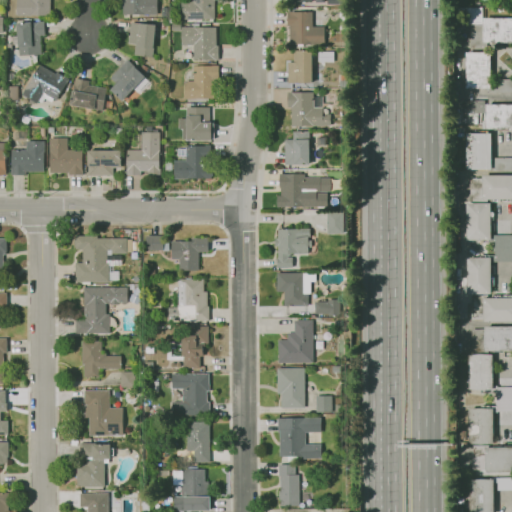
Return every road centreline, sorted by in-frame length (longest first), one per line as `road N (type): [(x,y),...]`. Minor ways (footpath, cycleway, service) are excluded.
road 1 (residential): [(243,511),(240,210),(253,0)]
road 2 (motorway): [(422,511),(418,0)]
road 3 (motorway): [(386,0),(390,511)]
road 4 (residential): [(42,511),(41,213)]
road 5 (residential): [(240,210),(0,212)]
